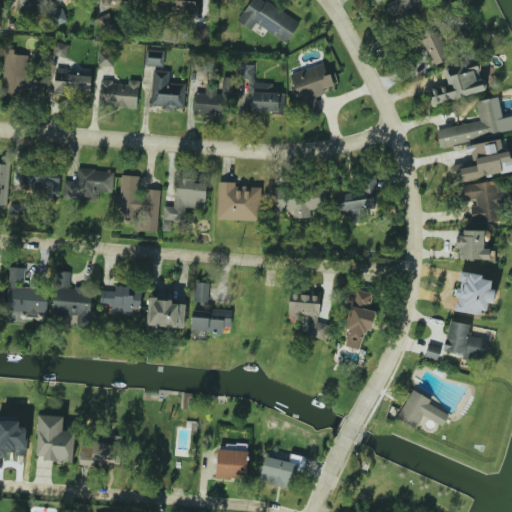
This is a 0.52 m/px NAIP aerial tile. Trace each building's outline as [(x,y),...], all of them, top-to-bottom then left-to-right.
[(195,13),(195,0),(157,0),(157,12),(195,13)] [(300,22),(263,0),(250,0),(238,21),(252,30),(255,23),(287,42),(300,22)] [(393,0),(385,4),(392,17),(404,11),(409,21),(427,11),(421,0),(393,0)] [(51,6),(51,24),(65,23),(64,5),(51,6)] [(194,40),(207,39),(206,27),(193,27),(194,40)] [(456,57),(454,50),(446,52),(439,32),(412,41),(414,50),(427,45),(433,65),(456,57)] [(69,44),(54,41),(52,55),(66,58),(69,44)] [(27,79),(28,54),(14,54),(14,49),(4,49),(2,95),(22,96),(23,87),(44,88),(44,80),(27,79)] [(164,66),(164,51),(144,50),(144,65),(164,66)] [(112,66),(113,53),(99,53),(98,65),(112,66)] [(484,92),(477,61),(443,68),(447,86),(429,89),(432,103),(484,92)] [(291,73),(303,114),(318,109),(315,96),(325,93),(323,87),(332,85),(325,63),(291,73)] [(255,64),(238,64),(238,79),(248,79),(247,95),(252,95),(252,111),(284,112),(285,93),(272,93),(272,83),(254,83),(255,64)] [(151,107),(184,108),(185,83),(169,83),(169,70),(153,69),(151,107)] [(91,93),(90,75),(68,75),(68,80),(54,81),(54,94),(91,93)] [(193,113),(223,115),(224,99),(232,99),(233,77),(222,77),(222,87),(205,86),(205,93),(194,92),(193,113)] [(99,106),(138,107),(138,80),(128,80),(128,82),(100,81),(99,106)] [(436,129),(439,147),(504,135),(497,97),(476,101),(479,121),(436,129)] [(467,145),(470,162),(452,165),(455,181),(511,171),(506,138),(467,145)] [(11,163),(0,162),(0,208),(5,209),(11,163)] [(112,194),(113,170),(77,169),(76,193),(112,194)] [(60,195),(60,175),(21,176),(21,188),(33,188),(33,195),(60,195)] [(160,190),(140,189),(140,176),(121,175),(120,194),(115,194),(114,217),(140,218),(140,231),(158,232),(160,190)] [(374,213),(373,176),(363,176),(363,192),(339,192),(339,212),(351,212),(351,223),(359,223),(359,214),(374,213)] [(206,183),(193,182),(193,178),(176,177),(175,206),(163,205),(162,230),(173,231),(174,207),(205,209),(206,183)] [(469,206),(472,224),(501,218),(494,180),(458,186),(461,202),(475,199),(476,205),(469,206)] [(259,187),(235,186),(236,182),(218,181),(217,220),(258,220),(259,187)] [(461,259),(489,259),(488,248),(483,248),(483,230),(460,230),(461,259)] [(24,267),(9,267),(8,282),(24,282),(24,267)] [(25,268),(25,282),(34,282),(35,268),(25,268)] [(52,315),(90,317),(91,288),(69,287),(70,271),(54,271),(52,315)] [(454,311),(478,314),(479,309),(486,310),(487,302),(493,303),(495,289),(490,288),(491,280),(482,279),(482,274),(460,271),(454,311)] [(193,302),(208,302),(208,282),(194,282),(193,302)] [(131,314),(131,307),(140,308),(141,287),(115,286),(115,291),(100,290),(100,305),(112,305),(111,313),(131,314)] [(8,287),(8,305),(21,306),(21,315),(46,316),(48,289),(8,287)] [(362,350),(373,311),(368,309),(373,294),(356,289),(345,328),(350,329),(345,346),(362,350)] [(149,325),(184,327),(185,304),(172,303),(172,294),(150,293),(149,325)] [(320,295),(289,294),(288,319),(309,320),(309,337),(325,338),(326,322),(319,322),(320,295)] [(223,326),(231,326),(232,311),(192,309),(191,331),(223,332),(223,326)] [(470,324),(449,320),(443,353),(484,359),(487,339),(468,336),(470,324)] [(397,418),(416,428),(422,415),(442,426),(448,414),(428,404),(430,399),(411,389),(397,418)] [(36,459),(73,461),(75,431),(62,430),(63,416),(39,414),(36,459)] [(26,454),(27,427),(19,426),(19,421),(0,419),(0,456),(6,457),(7,454),(26,454)] [(119,442),(94,442),(93,466),(110,467),(110,463),(118,463),(119,442)] [(80,462),(92,462),(92,445),(80,445),(80,462)] [(247,450),(217,449),(216,478),(246,479),(247,450)] [(306,456),(290,454),(289,460),(264,456),(260,483),(291,487),(294,468),(304,470),(306,456)]
